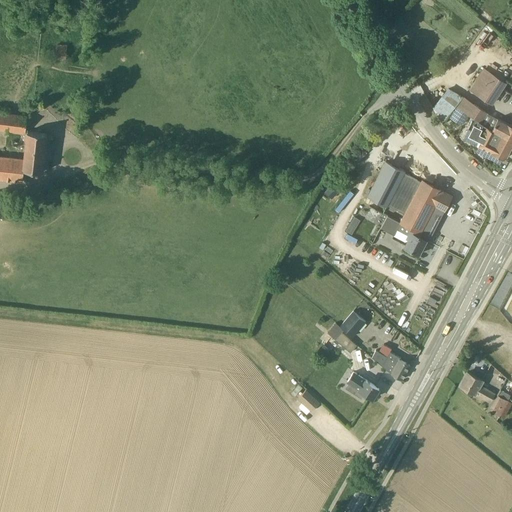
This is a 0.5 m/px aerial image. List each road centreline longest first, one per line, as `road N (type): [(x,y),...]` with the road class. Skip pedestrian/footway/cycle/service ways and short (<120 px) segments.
road 1 (unclassified): [(83,156),(131,149),(310,173),(330,161),(396,74)]
road 2 (primary): [(351,511),(511,220)]
road 3 (unclassified): [(511,197),(452,157),(396,74)]
